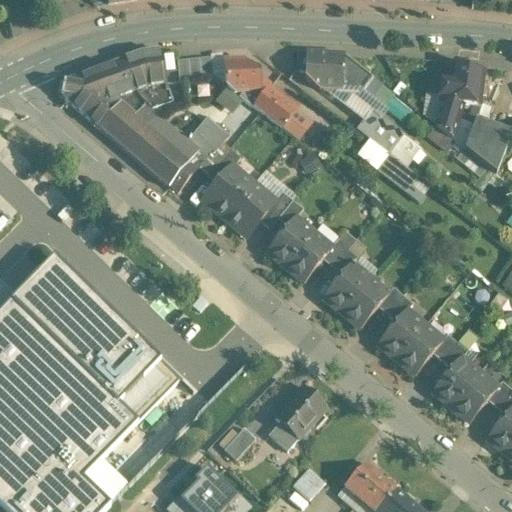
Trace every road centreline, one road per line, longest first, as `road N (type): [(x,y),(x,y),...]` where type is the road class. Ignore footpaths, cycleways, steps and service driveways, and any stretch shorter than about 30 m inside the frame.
road 1 (tertiary): [(2,78),(174,232),(511,505)]
road 2 (secondary): [(2,78),(106,41),(159,32),(511,40)]
